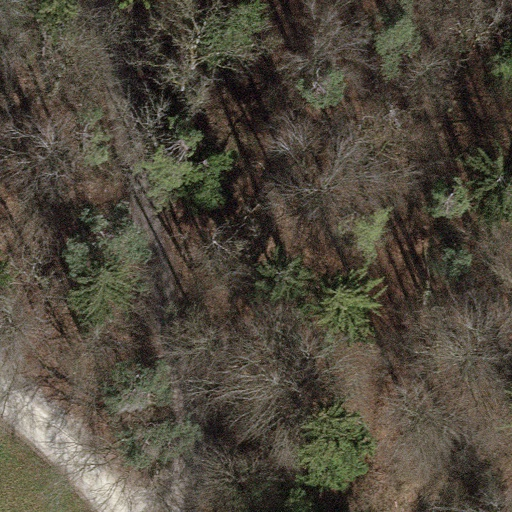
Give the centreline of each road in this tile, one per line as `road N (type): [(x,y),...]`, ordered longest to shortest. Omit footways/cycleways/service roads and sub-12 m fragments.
road 1 (track): [(95,0),(166,287),(193,450),(181,511)]
road 2 (track): [(96,511),(0,430)]
